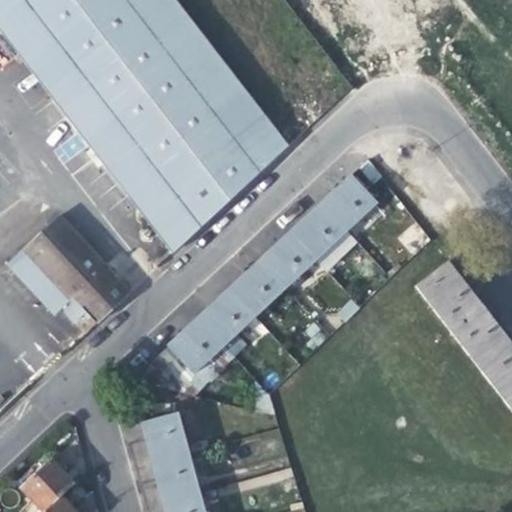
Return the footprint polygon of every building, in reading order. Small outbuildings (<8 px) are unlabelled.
[(0,0),(0,31),(19,56),(34,43),(70,89),(54,101),(128,197),(143,184),(186,241),(287,148),(172,0),(0,0)] [(257,83),(284,61),(290,56),(278,41),(259,18),(252,24),(246,17),(243,13),(232,0),(220,0),(237,22),(230,28),(236,36),(226,43),(235,55),(257,83)] [(232,0),(243,13),(260,0),(232,0)] [(254,11),(246,17),(252,24),(259,18),(254,11)] [(19,56),(54,101),(70,89),(34,43),(19,56)] [(230,58),(235,55),(226,43),(221,47),(230,58)] [(321,47),(292,70),(288,73),(321,115),(352,87),(321,47)] [(292,55),(290,56),(284,61),(289,67),(297,61),(292,55)] [(345,232),(375,203),(350,175),(336,189),(319,204),(345,232)] [(172,254),(186,241),(143,184),(128,197),(172,254)] [(314,260),(345,232),(319,204),(308,215),(289,233),(314,260)] [(86,309),(98,322),(129,294),(58,217),(7,264),(52,314),(59,308),(72,321),(86,309)] [(283,289),(314,260),(289,233),(277,244),(258,262),(283,289)] [(253,317),(283,289),(258,262),(244,275),(228,290),(253,317)] [(414,287),(480,372),(511,347),(476,301),(446,262),(414,287)] [(222,346),(253,317),(228,290),(215,302),(197,319),(222,346)] [(233,357),(222,346),(197,319),(182,333),(167,348),(203,386),(233,357)] [(511,347),(480,372),(511,413),(511,347)] [(2,354),(0,355),(0,390),(6,384),(19,372),(2,354)] [(176,413),(140,424),(145,442),(151,465),(188,454),(176,413)] [(199,494),(188,454),(151,465),(157,484),(162,504),(199,494)] [(19,488),(41,511),(43,511),(59,498),(71,486),(60,474),(48,461),(19,488)] [(203,511),(199,494),(162,504),(164,511),(203,511)] [(72,511),(59,498),(43,511),(72,511)]
